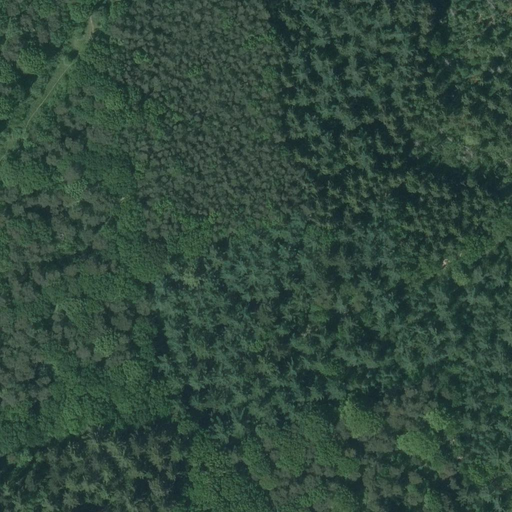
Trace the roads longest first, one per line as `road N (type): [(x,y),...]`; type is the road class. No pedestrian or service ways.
road 1 (track): [(511,208),(244,369),(162,386)]
road 2 (track): [(261,0),(300,205),(137,256)]
road 3 (track): [(432,0),(394,276)]
road 4 (track): [(137,256),(86,0)]
road 5 (track): [(162,386),(0,421)]
road 6 (track): [(241,511),(162,386)]
road 7 (track): [(137,256),(162,386)]
